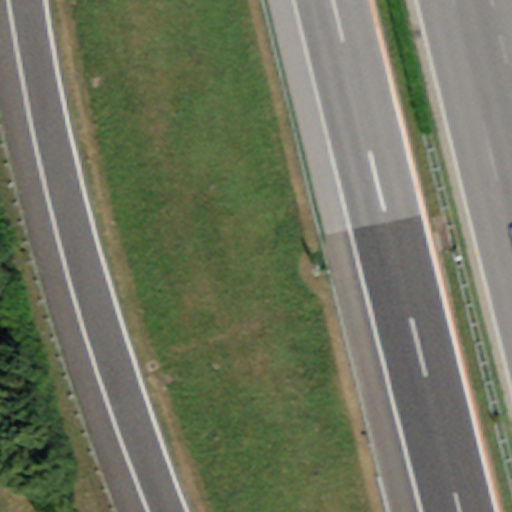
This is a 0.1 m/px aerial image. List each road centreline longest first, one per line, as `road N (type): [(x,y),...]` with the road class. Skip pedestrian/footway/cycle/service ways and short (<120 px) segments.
road 1 (motorway): [(25,0),(68,212),(164,511)]
road 2 (motorway): [(331,0),(458,511)]
road 3 (motorway): [(511,245),(451,0)]
